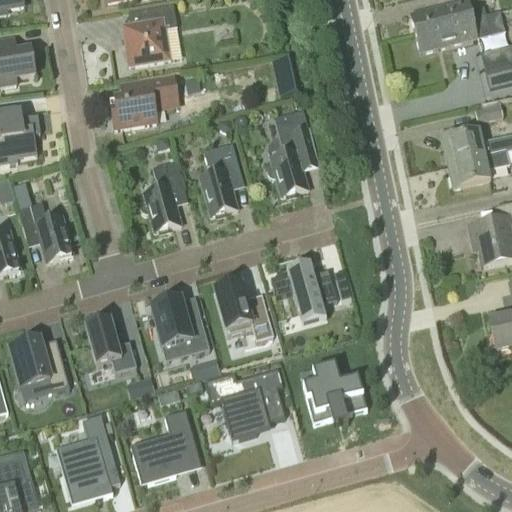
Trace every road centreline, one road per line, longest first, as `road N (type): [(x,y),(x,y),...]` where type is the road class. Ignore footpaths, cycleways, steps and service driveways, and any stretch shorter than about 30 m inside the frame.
road 1 (tertiary): [(457,442),(413,377),(338,0)]
road 2 (residential): [(116,280),(83,158),(58,0)]
road 3 (residential): [(215,511),(457,442)]
road 4 (residential): [(330,226),(116,280)]
road 5 (residential): [(116,280),(0,312)]
